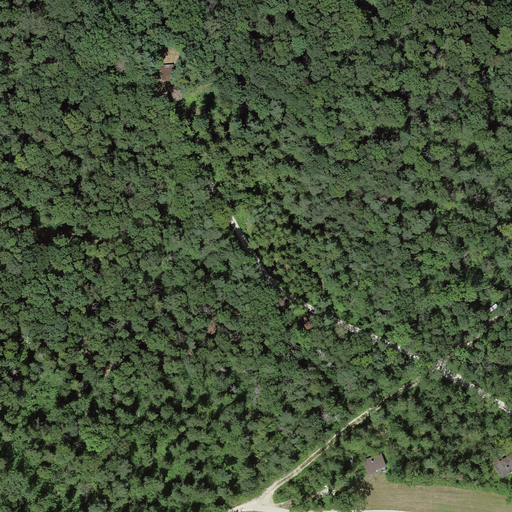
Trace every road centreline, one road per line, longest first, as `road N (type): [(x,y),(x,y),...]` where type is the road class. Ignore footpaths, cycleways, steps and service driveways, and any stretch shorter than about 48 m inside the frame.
road 1 (track): [(92,63),(144,88),(194,144),(257,265),(288,298),(438,364),(511,412)]
road 2 (track): [(242,507),(511,306)]
road 3 (track): [(288,298),(84,237),(0,229)]
